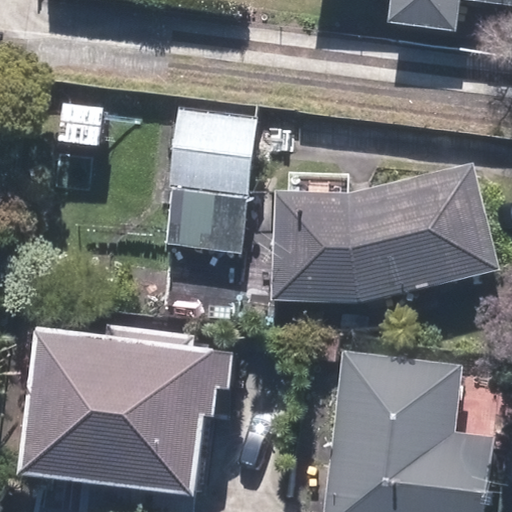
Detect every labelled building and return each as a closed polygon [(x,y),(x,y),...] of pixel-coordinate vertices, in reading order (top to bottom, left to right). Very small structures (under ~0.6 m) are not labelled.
[(511,0),(390,0),(386,30),(454,40),(459,6),(511,12),(511,0)] [(103,110),(60,109),(58,157),(102,158),(103,110)] [(250,201),(258,124),(180,115),(172,192),(174,192),(250,201)] [(475,173),(350,203),(277,200),(273,308),(362,311),(500,278),(475,173)] [(174,192),(167,250),(243,258),(250,201),(174,192)] [(23,485),(195,507),(205,427),(215,429),(219,398),(231,399),(236,365),(42,340),(23,485)] [(463,374),(345,360),(326,511),(485,511),(493,445),(455,440),(463,374)]
